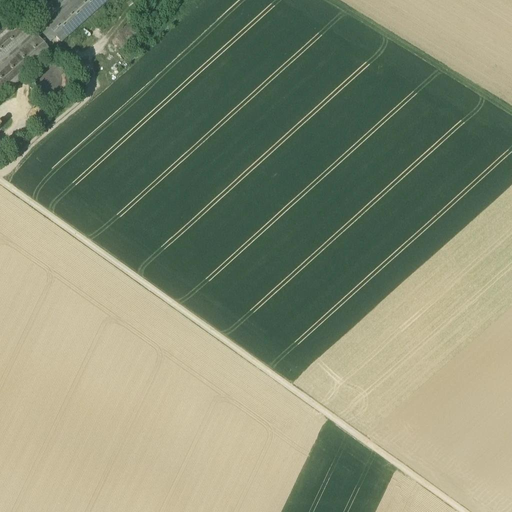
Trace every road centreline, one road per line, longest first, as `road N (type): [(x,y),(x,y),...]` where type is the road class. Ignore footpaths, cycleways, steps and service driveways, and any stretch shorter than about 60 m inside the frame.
road 1 (track): [(463,511),(0,182)]
road 2 (track): [(511,117),(319,0)]
